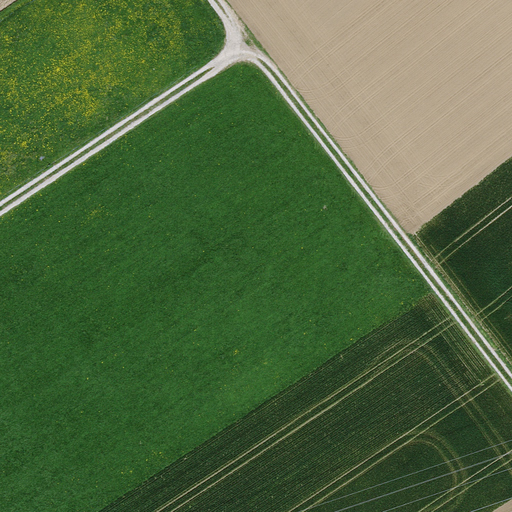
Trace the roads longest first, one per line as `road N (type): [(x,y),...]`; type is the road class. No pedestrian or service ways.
road 1 (track): [(511,373),(216,0)]
road 2 (track): [(0,220),(256,51)]
